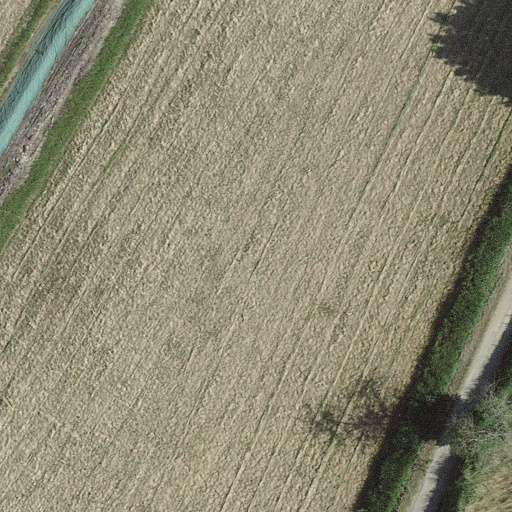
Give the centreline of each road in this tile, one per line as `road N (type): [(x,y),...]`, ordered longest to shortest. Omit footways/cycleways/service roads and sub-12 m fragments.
road 1 (track): [(511,308),(425,511)]
road 2 (track): [(0,113),(69,0)]
